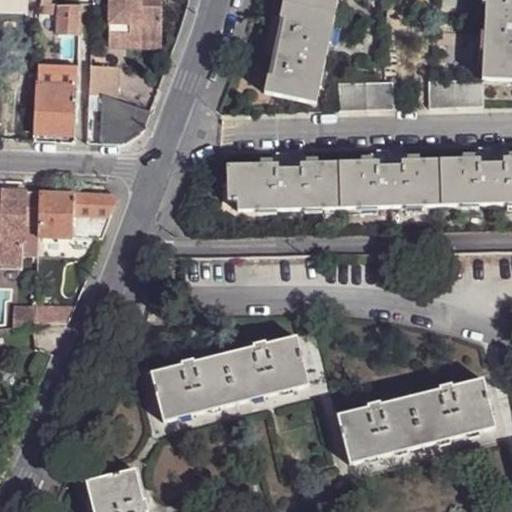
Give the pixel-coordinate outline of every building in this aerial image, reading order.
[(161,0),(109,0),(109,6),(109,20),(109,36),(130,36),(129,44),(161,44),(161,0)] [(283,0),(283,5),(334,16),(338,0),(336,0),(283,0)] [(481,82),(483,82),(511,82),(511,0),(488,0),(488,4),(486,3),(483,35),(486,35),(485,51),(483,52),(481,82)] [(331,31),(334,16),(283,5),(280,19),(274,18),(268,36),(265,45),(271,51),(270,59),(271,59),(263,95),(292,101),(315,106),(318,90),(315,89),(318,74),(321,75),(328,46),(324,45),(328,30),(331,31)] [(50,7),(41,7),(40,16),(57,16),(57,6),(50,7)] [(79,36),(80,7),(57,6),(57,16),(56,36),(79,36)] [(130,36),(109,36),(109,49),(161,50),(161,44),(129,44),(130,36)] [(103,98),(117,103),(118,70),(92,69),(91,97),(103,98)] [(38,74),(37,86),(77,88),(78,76),(38,74)] [(483,109),(483,82),(481,82),(427,83),(428,110),(483,109)] [(338,85),(339,114),(393,112),(393,84),(382,84),(338,85)] [(37,86),(35,136),(75,138),(77,88),(37,86)] [(117,103),(103,98),(101,147),(123,148),(144,134),(150,116),(117,103)] [(504,155),(505,152),(504,143),(490,149),(490,151),(492,151),(493,156),(504,155)] [(392,158),(402,158),(402,155),(402,148),(389,151),(389,153),(390,153),(392,158)] [(480,153),(480,161),(481,161),(480,166),(503,166),(503,160),(505,160),(504,155),(493,156),(492,151),(490,151),(490,149),(479,151),(480,153)] [(290,161),(301,161),(301,158),(301,151),(287,154),(287,156),(288,156),(290,161)] [(377,155),(378,164),(379,164),(379,169),(401,169),(401,163),(402,163),(402,158),(392,158),(390,153),(389,153),(377,153),(377,155)] [(300,166),(301,166),(301,161),(290,161),(288,156),(287,156),(275,156),(275,159),(276,167),(277,167),(277,172),(300,171),(300,166)] [(442,162),(442,208),(462,208),(462,205),(477,205),(477,209),(507,207),(507,204),(511,204),(511,160),(509,161),(505,160),(503,160),(503,166),(480,166),(481,161),(480,161),(474,161),(442,162)] [(422,209),(442,208),(442,162),(407,163),(402,163),(401,163),(401,169),(379,169),(379,164),(378,164),(373,164),(340,165),(341,212),(360,211),(360,208),(376,208),(377,210),(406,210),(406,207),(421,207),(422,209)] [(321,212),(341,212),(340,165),(307,166),(301,166),(300,166),(300,171),(277,172),(277,167),(276,167),(271,167),(227,168),(228,203),(237,203),(237,214),(257,214),(257,211),(275,210),(275,214),(305,212),(305,209),(320,209),(321,212)] [(25,193),(0,192),(0,241),(23,242),(24,226),(25,193)] [(39,226),(40,194),(25,193),(24,226),(39,226)] [(113,197),(40,194),(39,226),(39,239),(73,240),(74,217),(111,218),(117,202),(113,197)] [(111,218),(74,217),(73,240),(103,241),(111,218)] [(23,242),(0,241),(0,266),(22,268),(22,257),(38,258),(39,239),(39,226),(24,226),(23,242)] [(36,308),(14,307),(13,319),(36,319),(36,308)] [(36,319),(36,325),(69,321),(75,309),(36,308),(36,319)] [(36,319),(13,319),(13,328),(36,325),(36,319)] [(268,396),(278,394),(309,385),(297,337),(266,345),(256,348),(193,363),(184,366),(152,374),(165,422),(196,415),(206,412),(268,396)] [(454,438),(463,436),(496,428),(484,379),(451,387),(442,390),(379,405),(370,408),(337,415),(349,464),(382,457),(391,454),(454,438)] [(145,511),(143,502),(136,470),(86,483),(93,511),(145,511)]
